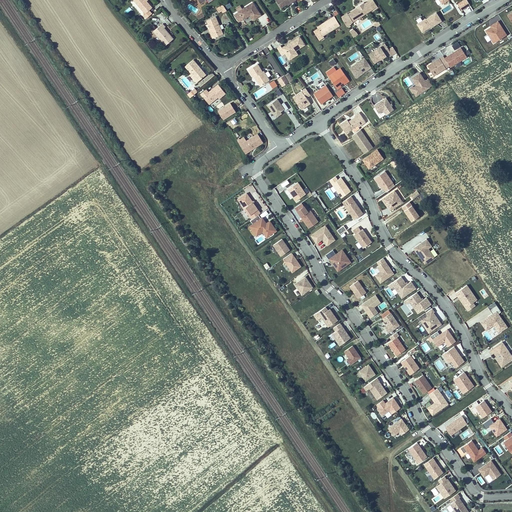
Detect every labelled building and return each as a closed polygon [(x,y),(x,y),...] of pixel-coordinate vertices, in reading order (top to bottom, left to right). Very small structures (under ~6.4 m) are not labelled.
[(146,1),(145,0),(134,0),(134,1),(144,14),(142,15),(145,18),(152,13),(150,9),(151,8),(146,1)] [(377,6),(373,0),(370,0),(365,3),(364,2),(356,7),(357,8),(348,13),(347,12),(341,17),(347,27),(353,23),(352,21),(377,6)] [(469,5),(466,0),(463,0),(457,4),(461,10),(469,5)] [(260,15),(252,2),(233,14),(237,21),(249,14),(252,20),(260,15)] [(228,12),(223,4),(219,7),(222,13),(224,15),(228,12)] [(440,20),(435,12),(424,19),(424,18),(416,24),(420,31),(429,25),(430,26),(440,20)] [(317,26),(318,27),(314,30),(319,39),(324,36),(323,35),(330,31),(339,25),(333,16),(317,26)] [(223,36),(214,17),(206,21),(210,30),(213,35),(210,36),(212,40),(223,36)] [(488,36),(485,38),(487,42),(491,40),(494,44),(508,36),(499,21),(485,30),(488,36)] [(165,28),(163,24),(154,31),(165,46),(173,40),(164,29),(165,28)] [(353,29),(349,32),(354,38),(358,35),(353,29)] [(305,45),(300,37),(282,47),(281,45),(277,48),(281,55),(286,53),(288,58),(296,53),(295,50),(305,45)] [(384,43),(368,54),(373,63),(387,54),(388,56),(391,54),(384,43)] [(466,57),(461,48),(444,58),(450,67),(466,57)] [(272,53),(265,57),(278,78),(285,74),(272,53)] [(449,66),(443,56),(436,60),(427,66),(433,76),(449,66)] [(364,58),(349,68),(355,78),(370,68),(364,58)] [(206,74),(194,60),(187,66),(192,73),(198,81),(206,74)] [(262,73),(257,65),(248,70),(253,79),(255,78),(260,86),(269,81),(263,72),(262,73)] [(335,71),(331,73),(327,76),(336,89),(340,86),(339,85),(343,82),(344,84),(348,81),(340,68),(335,71)] [(198,81),(192,73),(189,75),(195,83),(198,81)] [(285,75),(290,83),(293,81),(288,73),(285,75)] [(424,81),(419,73),(411,78),(416,86),(415,88),(414,88),(413,92),(415,96),(432,86),(428,79),(424,81)] [(289,83),(284,75),(277,79),(282,87),(289,83)] [(299,79),(290,84),(295,92),(304,86),(299,79)] [(273,89),(277,85),(274,80),(269,83),(273,89)] [(226,93),(220,84),(211,91),(208,87),(202,92),(208,99),(211,97),(213,100),(219,95),(221,97),(226,93)] [(197,85),(189,92),(192,96),(201,89),(197,85)] [(331,96),(325,86),(313,93),(319,103),(331,96)] [(339,98),(346,93),(342,88),(335,93),(339,98)] [(309,95),(305,89),(292,97),(301,110),(309,104),(306,98),(309,95)] [(393,110),(386,98),(378,102),(377,103),(376,104),(373,105),(378,113),(383,110),(386,114),(393,110)] [(288,109),(283,103),(280,105),(276,100),(273,102),(267,106),(274,116),(275,118),(281,114),(280,112),(283,110),(284,111),(288,109)] [(223,121),(236,113),(231,103),(217,111),(223,121)] [(348,122),(346,120),(339,125),(345,133),(356,125),(357,126),(364,121),(358,112),(354,115),(355,116),(348,122)] [(373,148),(360,130),(352,136),(364,154),(373,148)] [(258,134),(240,145),(245,153),(252,149),(263,142),(258,134)] [(383,159),(377,150),(362,159),(368,168),(383,159)] [(392,183),(384,171),(374,178),(382,189),(384,188),(386,191),(392,187),(390,184),(392,183)] [(341,178),(337,180),(335,176),(329,180),(332,184),(341,198),(350,192),(341,178)] [(305,194),(297,183),(288,189),(291,193),(296,200),(305,194)] [(412,199),(420,194),(417,190),(409,195),(412,199)] [(402,204),(394,191),(382,199),(390,212),(402,204)] [(252,201),(247,193),(239,199),(252,219),(259,215),(261,213),(254,204),(254,201),(252,201)] [(362,214),(350,197),(342,202),(354,219),(362,214)] [(409,202),(401,208),(411,222),(419,216),(409,202)] [(318,223),(310,211),(307,213),(303,207),(297,211),(301,217),(308,229),(318,223)] [(266,224),(262,218),(261,219),(259,215),(252,219),(250,220),(253,224),(250,226),(254,232),(261,228),(263,232),(267,238),(270,236),(271,237),(274,234),(274,233),(277,231),(270,222),(266,224)] [(343,224),(336,228),(342,237),(349,233),(343,224)] [(334,240),(325,226),(311,235),(316,243),(322,239),(327,245),(334,240)] [(358,227),(352,230),(354,234),(353,234),(361,248),(369,243),(361,229),(360,231),(358,227)] [(286,245),(282,239),(274,245),(281,256),(290,250),(286,245)] [(426,240),(413,248),(420,259),(422,257),(425,263),(432,258),(427,249),(430,247),(426,240)] [(333,250),(325,255),(328,260),(329,259),(332,263),(337,271),(350,262),(342,250),(336,255),(333,250)] [(292,254),(284,259),(293,272),(301,267),(297,260),(292,254)] [(377,262),(379,265),(377,267),(380,272),(377,274),(375,275),(380,283),(393,274),(388,267),(385,261),(382,258),(377,262)] [(401,276),(391,283),(401,298),(415,289),(411,282),(406,285),(401,276)] [(306,277),(295,284),(302,294),(313,287),(309,281),(306,277)] [(365,293),(357,281),(349,287),(353,292),(357,298),(365,293)] [(466,285),(454,293),(466,311),(478,303),(466,285)] [(483,288),(479,291),(484,299),(489,296),(483,288)] [(408,299),(418,314),(431,305),(426,298),(422,301),(417,293),(408,299)] [(375,295),(361,304),(365,310),(370,317),(377,313),(373,307),(380,302),(375,295)] [(492,314),(480,322),(486,331),(490,328),(494,335),(507,327),(498,313),(500,312),(493,303),(487,307),(492,314)] [(325,307),(318,312),(328,327),(337,321),(331,312),(330,312),(329,313),(325,307)] [(420,321),(428,333),(440,324),(432,313),(433,312),(431,309),(425,313),(427,316),(420,321)] [(390,313),(382,318),(384,321),(387,326),(384,328),(388,333),(398,326),(390,313)] [(331,334),(339,346),(349,339),(345,333),(339,324),(333,328),(335,332),(331,334)] [(437,346),(444,341),(448,346),(455,342),(447,330),(440,335),(438,331),(430,336),(437,346)] [(398,336),(396,333),(390,338),(391,340),(388,343),(390,347),(396,356),(405,350),(396,337),(398,336)] [(444,341),(437,346),(441,351),(448,346),(444,341)] [(420,344),(423,352),(430,350),(427,342),(420,344)] [(492,355),(494,353),(496,356),(497,356),(499,358),(496,360),(501,367),(511,359),(511,356),(508,351),(507,349),(504,346),(502,342),(489,351),(492,355)] [(352,346),(344,351),(348,358),(346,359),(350,365),(360,358),(355,351),(352,346)] [(459,355),(454,347),(443,354),(448,363),(451,361),(456,367),(464,362),(459,355)] [(409,356),(401,362),(403,366),(410,375),(418,369),(409,356)] [(371,369),(368,365),(359,371),(365,380),(375,374),(371,369)] [(453,380),(462,394),(472,387),(466,378),(463,373),(453,380)] [(423,376),(414,381),(417,386),(423,394),(431,388),(423,376)] [(439,377),(434,380),(438,386),(443,382),(439,377)] [(377,378),(363,387),(366,391),(369,389),(376,400),(385,394),(382,389),(383,388),(378,382),(379,381),(378,380),(377,378)] [(436,389),(428,395),(434,403),(427,408),(429,411),(431,415),(447,404),(436,389)] [(382,400),(376,405),(378,408),(377,409),(381,415),(388,410),(391,414),(400,409),(395,402),(393,398),(385,404),(382,400)] [(484,401),(475,406),(483,418),(491,412),(484,401)] [(461,416),(444,427),(447,431),(449,435),(466,424),(461,416)] [(404,423),(400,419),(387,428),(392,435),(396,433),(398,436),(408,429),(404,423)] [(489,425),(496,436),(506,429),(499,419),(489,425)] [(511,435),(510,432),(503,436),(505,439),(500,443),(503,447),(506,445),(511,453),(511,452),(511,435)] [(471,440),(460,448),(463,452),(466,450),(470,455),(473,461),(485,453),(482,448),(478,451),(471,440)] [(426,457),(416,443),(408,449),(418,463),(426,457)] [(499,455),(503,452),(498,444),(493,447),(499,455)] [(442,473),(434,461),(425,467),(433,479),(442,473)] [(490,461),(478,469),(481,473),(483,477),(488,473),(493,480),(500,474),(490,461)] [(477,467),(471,470),(480,485),(485,482),(480,474),(480,473),(477,467)] [(443,477),(438,481),(440,484),(436,487),(444,498),(454,491),(450,484),(447,480),(446,480),(443,477)] [(434,486),(430,489),(434,494),(438,492),(434,486)] [(454,511),(466,511),(458,499),(459,498),(457,494),(449,500),(451,503),(449,505),(454,511)]
